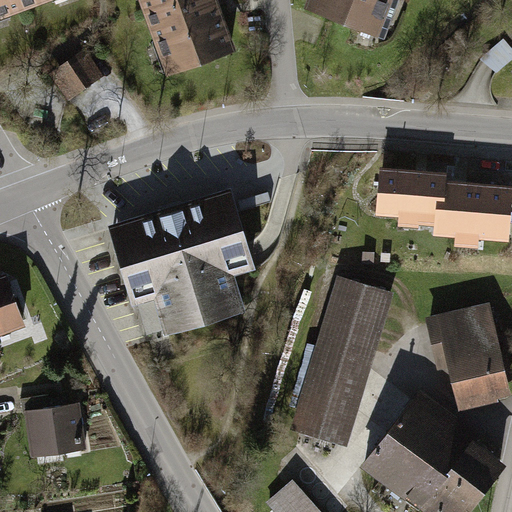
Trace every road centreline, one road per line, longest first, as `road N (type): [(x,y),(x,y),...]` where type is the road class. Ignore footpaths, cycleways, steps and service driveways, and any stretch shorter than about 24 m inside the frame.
road 1 (tertiary): [(26,194),(201,511)]
road 2 (tertiary): [(26,194),(167,146),(286,122)]
road 3 (tertiary): [(286,122),(511,132)]
road 4 (residential): [(278,0),(286,122)]
